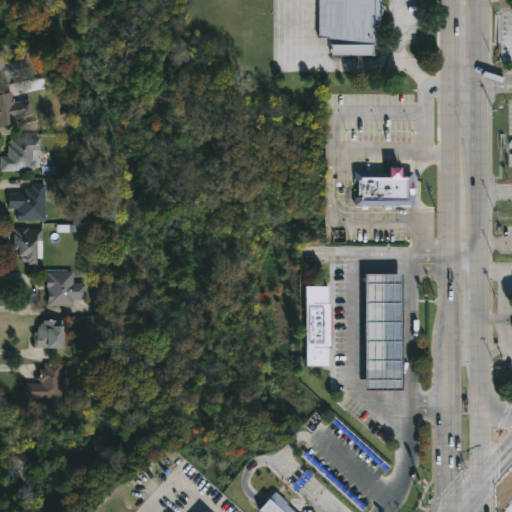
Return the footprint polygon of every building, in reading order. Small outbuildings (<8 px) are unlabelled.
[(378,0),(378,21),(372,21),(372,55),(328,54),(328,37),(315,37),(315,0),(378,0)] [(24,61),(25,81),(0,82),(0,51),(4,51),(5,62),(24,61)] [(0,94),(11,93),(12,104),(29,101),(32,121),(0,126),(0,94)] [(32,151),(32,170),(0,170),(0,157),(8,157),(8,139),(38,139),(38,151),(32,151)] [(352,171),(352,206),(409,206),(410,171),(352,171)] [(16,222),(16,210),(6,210),(6,193),(22,193),(22,185),(44,185),(44,222),(16,222)] [(40,265),(13,265),(14,228),(41,228),(40,265)] [(46,305),(46,272),(72,272),(72,283),(85,283),(85,305),(46,305)] [(363,389),(362,274),(397,274),(398,389),(363,389)] [(302,365),(302,287),(325,287),(325,303),(328,303),(328,347),(325,347),(325,365),(302,365)] [(34,348),(34,321),(63,321),(63,348),(34,348)] [(30,384),(40,384),(39,364),(61,363),(62,404),(31,404),(30,384)] [(260,511),(257,509),(273,492),(294,511),(260,511)]
